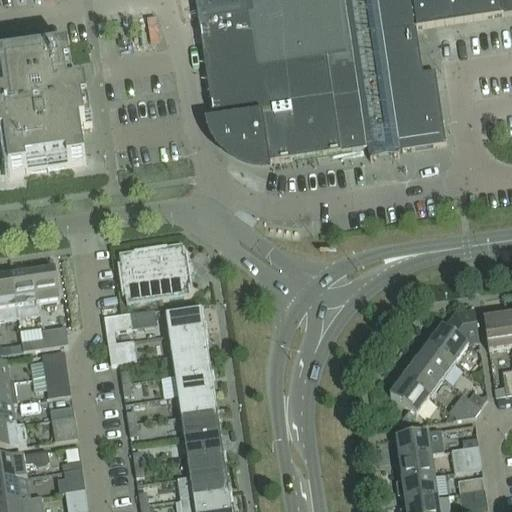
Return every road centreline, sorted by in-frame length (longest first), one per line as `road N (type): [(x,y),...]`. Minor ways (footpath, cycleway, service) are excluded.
road 1 (residential): [(99,511),(73,230)]
road 2 (residential): [(321,302),(201,213),(73,230)]
road 3 (tertiary): [(307,511),(292,417),(295,359),(321,302)]
road 4 (tertiary): [(321,302),(354,270),(511,239)]
